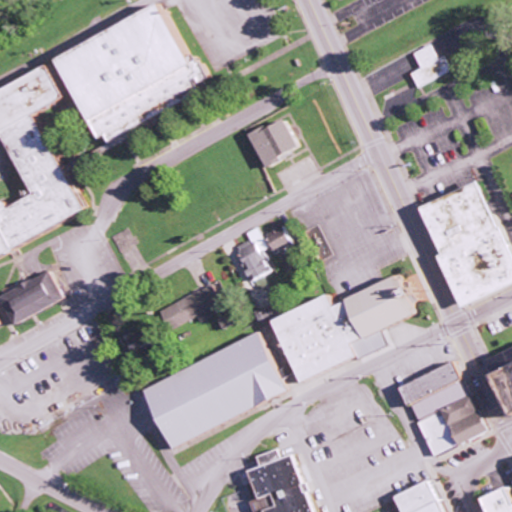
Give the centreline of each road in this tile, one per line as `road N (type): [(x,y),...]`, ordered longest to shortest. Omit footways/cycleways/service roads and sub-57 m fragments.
road 1 (secondary): [(308,0),(511,433)]
road 2 (residential): [(379,155),(0,362)]
road 3 (residential): [(195,511),(260,424),(511,295)]
